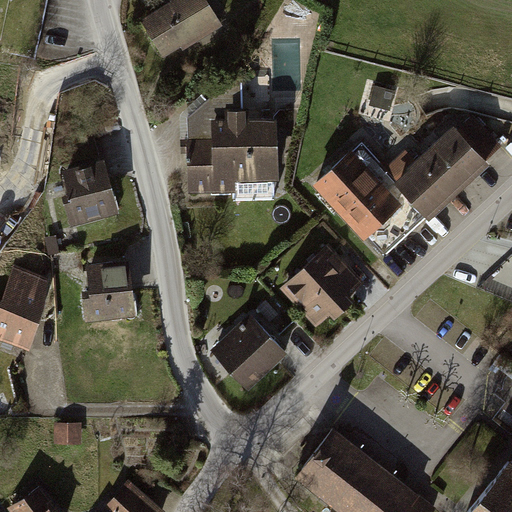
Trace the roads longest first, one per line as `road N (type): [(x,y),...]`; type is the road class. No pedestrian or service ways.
road 1 (residential): [(102,0),(188,367),(235,446)]
road 2 (residential): [(511,195),(235,446)]
